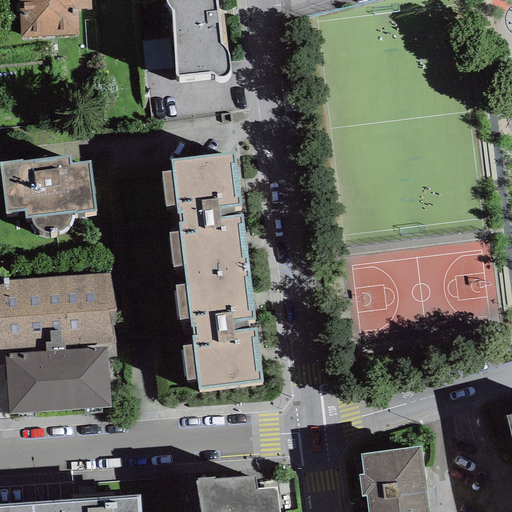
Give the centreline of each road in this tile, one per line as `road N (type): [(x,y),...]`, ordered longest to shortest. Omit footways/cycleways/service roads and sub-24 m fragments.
road 1 (residential): [(259,0),(309,432)]
road 2 (residential): [(0,454),(309,432)]
road 3 (residential): [(309,432),(511,371)]
